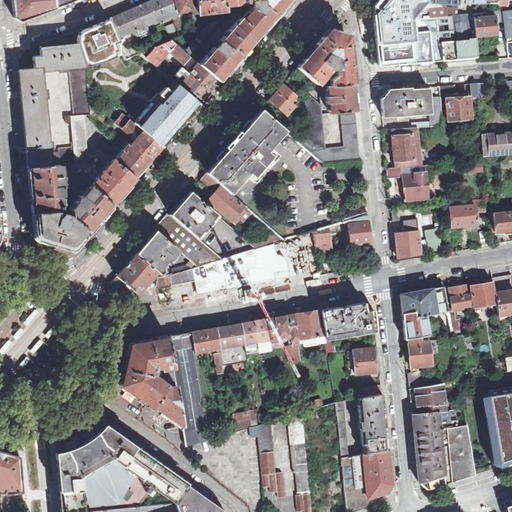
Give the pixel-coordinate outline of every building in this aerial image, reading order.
[(56,9),(54,0),(11,0),(13,18),(20,22),(56,9)] [(54,0),(56,9),(75,1),(78,0),(54,0)] [(176,13),(192,9),(189,0),(153,0),(109,19),(117,38),(176,13)] [(226,9),(225,0),(189,0),(192,9),(195,22),(199,21),(197,15),(226,12),(226,9)] [(271,21),(289,0),(225,0),(226,9),(228,9),(228,6),(245,5),(245,3),(249,3),(249,8),(240,19),(238,19),(199,64),(219,81),(241,56),(271,21)] [(438,17),(457,15),(458,10),(447,10),(446,7),(442,7),(437,3),(458,4),(458,0),(427,0),(429,18),(438,17)] [(385,68),(406,67),(403,20),(411,19),(410,2),(377,4),(378,13),(372,13),(374,36),(387,35),(389,56),(384,57),(385,68)] [(511,9),(503,11),(504,22),(506,43),(511,42),(511,9)] [(494,12),(495,23),(504,22),(503,11),(498,11),(494,12)] [(495,23),(494,12),(472,14),(475,37),(496,35),(495,23)] [(475,37),(472,14),(457,15),(438,17),(442,61),(477,58),(476,41),(475,37)] [(117,38),(109,19),(109,18),(92,25),(80,29),(77,33),(77,39),(79,46),(84,60),(86,64),(108,56),(107,51),(110,50),(109,46),(118,42),(117,38)] [(182,51),(188,55),(218,20),(204,25),(189,43),(182,51)] [(329,81),(329,86),(352,84),(347,36),(329,30),(322,38),(300,64),(297,68),(310,79),(314,84),(326,71),(327,72),(328,70),(327,70),(328,68),(333,71),(334,75),(329,81)] [(170,40),(182,51),(189,43),(181,36),(170,40)] [(190,57),(188,55),(182,51),(170,40),(140,53),(155,66),(169,51),(183,64),(190,57)] [(86,64),(84,60),(79,46),(39,50),(40,56),(32,57),(34,68),(20,70),(21,84),(24,107),(26,133),(29,167),(46,165),(48,165),(47,151),(50,151),(50,142),(47,142),(43,98),(46,98),(45,90),(42,90),(40,72),(57,70),(57,73),(66,72),(66,69),(86,64)] [(215,85),(219,81),(199,64),(196,62),(188,71),(187,73),(209,92),(215,85)] [(187,73),(188,71),(182,65),(177,72),(183,77),(179,82),(202,101),(203,100),(209,92),(187,73)] [(87,83),(85,71),(69,73),(73,116),(84,116),(90,115),(89,105),(87,83)] [(180,125),(197,105),(170,81),(133,123),(146,134),(148,136),(156,143),(161,147),(180,125)] [(478,98),(488,97),(487,83),(477,83),(478,96),(478,98)] [(328,107),(328,114),(340,113),(354,111),(353,99),(352,84),(329,86),(326,87),(327,96),(325,97),(326,107),(328,107)] [(282,111),(294,96),(282,85),(279,88),(269,100),(282,111)] [(430,127),(443,126),(441,98),(429,98),(428,87),(388,90),(380,100),(382,117),(429,114),(430,127)] [(282,111),(286,115),(299,100),(294,96),(282,111)] [(470,119),(468,97),(446,99),(448,121),(470,119)] [(89,105),(90,115),(90,120),(91,121),(98,113),(89,105)] [(305,106),(307,119),(318,118),(318,115),(321,114),(320,105),(305,106)] [(285,131),(261,109),(226,149),(206,173),(230,194),(248,173),(267,152),(285,131)] [(318,118),(307,119),(309,128),(298,142),(323,163),(359,159),(357,136),(354,111),(340,113),(343,147),(324,148),(321,114),(318,115),(318,118)] [(124,149),(144,167),(154,155),(161,147),(156,143),(148,136),(146,134),(133,123),(129,120),(122,115),(115,123),(133,139),(124,149)] [(87,154),(84,116),(73,116),(70,118),(71,124),(73,150),(74,164),(75,173),(90,185),(112,205),(123,192),(135,178),(114,159),(108,166),(105,164),(103,167),(106,169),(100,175),(87,163),(83,156),(87,154)] [(420,166),(417,127),(391,129),(393,151),(394,168),(420,166)] [(482,156),(511,154),(511,133),(480,136),(481,144),(482,156)] [(107,154),(111,150),(103,143),(99,147),(107,154)] [(114,159),(135,178),(136,177),(135,177),(140,171),(144,167),(124,149),(118,156),(111,150),(107,154),(114,159)] [(58,165),(58,166),(69,165),(74,164),(73,150),(58,151),(59,154),(51,155),(52,165),(58,165)] [(272,156),(267,152),(248,173),(253,177),(272,156)] [(477,171),(480,171),(479,163),(462,165),(462,173),(477,171)] [(74,164),(69,165),(70,173),(65,173),(66,185),(70,186),(68,193),(71,194),(74,188),(77,189),(78,188),(81,184),(87,190),(90,185),(75,173),(74,164)] [(46,165),(29,167),(28,168),(30,194),(32,212),(50,210),(54,212),(56,209),(58,206),(58,203),(57,197),(59,196),(59,189),(60,189),(58,166),(58,165),(52,165),(48,165),(46,165)] [(425,165),(420,166),(394,168),(386,169),(387,178),(396,178),(396,185),(397,190),(400,189),(401,201),(428,198),(425,165)] [(251,213),(230,194),(206,173),(203,176),(200,179),(207,185),(214,185),(218,189),(208,201),(234,224),(239,219),(243,222),(251,213)] [(78,188),(84,193),(87,190),(81,184),(78,188)] [(69,216),(54,212),(50,210),(32,212),(35,239),(72,250),(79,243),(94,225),(112,205),(90,185),(87,190),(84,193),(80,197),(79,196),(73,203),(74,205),(69,211),(69,216)] [(169,214),(196,238),(216,215),(189,191),(182,200),(169,214)] [(474,200),(474,207),(486,206),(485,199),(474,200)] [(420,254),(423,253),(421,245),(420,245),(419,238),(417,238),(414,206),(391,208),(393,221),(402,220),(402,226),(403,232),(395,233),(396,241),(397,258),(420,254)] [(465,230),(476,229),(475,212),(474,207),(459,208),(459,206),(446,207),(446,210),(449,210),(449,214),(450,229),(454,228),(454,231),(465,230)] [(507,231),(511,229),(511,211),(493,213),(495,232),(507,231)] [(155,231),(178,251),(190,261),(197,266),(221,259),(196,238),(169,214),(165,220),(155,231)] [(349,243),(369,241),(368,224),(367,215),(347,221),(349,243)] [(428,251),(442,249),(439,232),(438,226),(435,226),(436,229),(425,231),(425,235),(428,251)] [(327,228),(313,232),(315,247),(322,246),(324,252),(327,251),(331,250),(327,228)] [(136,253),(157,272),(160,275),(163,271),(162,266),(165,263),(167,264),(178,251),(155,231),(146,242),(136,253)] [(276,235),(248,243),(255,249),(275,243),(284,241),(276,235)] [(197,294),(290,277),(288,261),(283,256),(277,254),(275,243),(255,249),(221,259),(197,266),(191,268),(168,275),(170,286),(194,282),(197,294)] [(116,276),(137,294),(157,272),(136,253),(127,263),(116,276)] [(158,281),(160,288),(170,286),(168,275),(162,277),(158,281)] [(498,315),(511,313),(511,282),(511,275),(506,276),(492,278),(496,303),(498,315)] [(120,301),(137,294),(116,276),(113,280),(110,283),(120,301)] [(473,307),(496,303),(492,278),(486,280),(478,281),(478,285),(469,287),(473,307)] [(408,339),(428,335),(425,315),(447,311),(447,310),(442,282),(439,282),(437,283),(438,288),(411,292),(402,294),(400,295),(400,296),(400,297),(401,304),(400,304),(401,305),(402,305),(402,312),(401,312),(402,323),(403,332),(404,340),(408,339)] [(452,299),(454,309),(472,306),(470,295),(468,295),(467,285),(461,286),(448,288),(450,299),(452,299)] [(321,310),(325,335),(326,337),(375,329),(373,310),(359,312),(357,306),(354,306),(348,307),(348,305),(321,310)] [(447,310),(447,311),(450,330),(459,330),(457,320),(455,320),(454,309),(447,310)] [(35,310),(24,323),(26,325),(27,326),(39,313),(35,310)] [(292,315),(297,339),(314,337),(316,345),(317,344),(326,342),(324,335),(325,335),(321,310),(306,312),(292,315)] [(265,319),(270,344),(273,344),(272,339),(290,336),(292,345),(290,345),(286,349),(289,362),(300,361),(297,339),(292,315),(282,316),(265,319)] [(253,322),(257,348),(258,352),(271,350),(270,344),(265,319),(261,320),(253,322)] [(57,322),(56,320),(46,331),(50,335),(59,323),(57,322)] [(241,324),(246,350),(257,348),(253,322),(249,322),(241,324)] [(219,350),(222,365),(247,360),(246,350),(241,324),(236,324),(223,327),(216,328),(219,348),(219,350)] [(15,337),(23,328),(21,326),(13,335),(15,337)] [(16,338),(25,329),(23,328),(15,337),(16,338)] [(211,329),(204,330),(207,351),(219,348),(216,328),(211,329)] [(191,332),(194,353),(207,351),(204,330),(197,331),(191,332)] [(182,425),(181,426),(185,446),(210,439),(194,353),(191,332),(180,334),(168,336),(182,425)] [(429,341),(428,335),(408,339),(408,343),(407,344),(409,362),(410,367),(431,365),(430,354),(429,341)] [(42,336),(32,348),(33,349),(41,339),(42,340),(44,338),(42,336)] [(119,385),(179,428),(181,426),(182,425),(168,336),(129,343),(124,363),(119,385)] [(41,339),(33,349),(35,351),(45,339),(44,338),(42,340),(41,339)] [(328,357),(326,342),(317,344),(320,358),(328,357)] [(8,343),(0,352),(0,355),(2,357),(12,346),(8,343)] [(374,348),(353,350),(355,374),(376,372),(375,365),(374,348)] [(222,365),(219,350),(217,351),(217,353),(214,353),(218,374),(223,373),(222,365)] [(25,358),(23,357),(13,369),(16,372),(26,360),(25,358)] [(485,374),(491,373),(489,358),(482,359),(485,374)] [(308,401),(321,399),(316,369),(303,371),(308,401)] [(409,389),(423,386),(421,372),(408,373),(409,389)] [(411,414),(438,411),(438,412),(444,411),(441,383),(423,386),(409,389),(410,402),(411,414)] [(511,386),(487,391),(500,467),(511,463),(511,386)] [(500,467),(487,391),(481,397),(492,464),(500,467)] [(358,398),(363,453),(386,450),(383,421),(380,394),(358,398)] [(334,396),(322,400),(324,405),(336,402),(334,396)] [(309,410),(324,405),(322,400),(308,403),(309,410)] [(336,402),(341,454),(341,457),(348,456),(344,409),(345,409),(344,400),(336,402)] [(448,428),(467,425),(464,408),(445,411),(447,421),(448,428)] [(237,428),(257,422),(256,410),(235,413),(237,428)] [(427,490),(475,475),(467,425),(448,428),(447,421),(439,422),(438,412),(438,411),(411,414),(415,452),(418,482),(427,490)] [(312,511),(307,458),(302,412),(288,416),(293,472),(296,471),(298,494),(295,494),(297,511),(304,510),(304,511),(312,511)] [(270,421),(256,425),(263,487),(269,486),(270,492),(277,491),(277,497),(284,497),(282,472),(275,473),(270,421)] [(117,502),(136,475),(143,465),(120,448),(120,449),(93,429),(79,437),(65,446),(67,478),(83,475),(85,505),(117,502)] [(175,503),(186,485),(124,441),(120,448),(143,465),(136,475),(175,503)] [(0,492),(4,492),(5,494),(22,493),(19,456),(2,452),(0,450),(0,492)] [(348,456),(341,457),(343,480),(346,511),(353,511),(379,504),(380,502),(378,494),(386,492),(391,485),(389,469),(387,450),(386,450),(363,453),(348,456)] [(67,478),(60,479),(62,511),(77,511),(85,511),(85,505),(83,475),(67,478)] [(224,511),(186,485),(175,503),(177,511),(224,511)] [(511,511),(509,500),(503,502),(506,511),(511,511)] [(177,511),(175,503),(85,511),(77,511),(177,511)]
